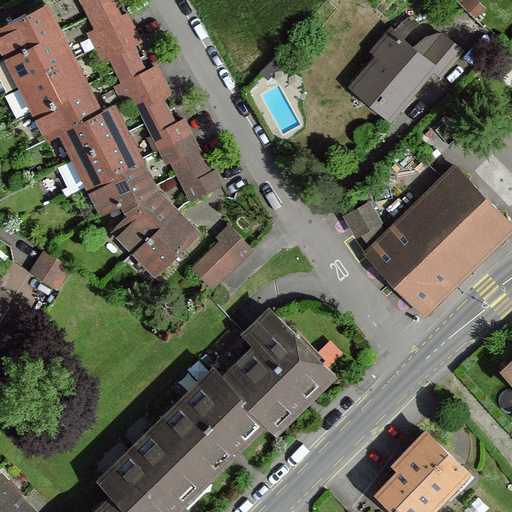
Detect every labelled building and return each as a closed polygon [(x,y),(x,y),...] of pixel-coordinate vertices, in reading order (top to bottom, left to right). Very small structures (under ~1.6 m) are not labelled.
[(124,15),(116,0),(92,0),(88,2),(100,27),(124,15)] [(487,8),(478,0),(466,0),(464,3),(478,16),(487,8)] [(61,33),(48,6),(0,29),(0,37),(11,58),(61,33)] [(136,28),(128,13),(124,15),(100,27),(91,32),(99,47),(136,28)] [(394,31),(405,40),(413,30),(404,22),(394,31)] [(143,42),(136,28),(99,47),(105,61),(111,58),(136,45),(143,42)] [(385,58),(360,89),(389,114),(432,63),(425,57),(409,44),(405,40),(394,31),(377,50),(385,58)] [(74,59),(61,33),(11,58),(23,85),(74,59)] [(445,34),(425,57),(432,63),(443,73),(462,50),(445,34)] [(148,70),(136,45),(111,58),(124,83),(148,70)] [(0,83),(5,94),(23,85),(11,58),(0,63),(0,83)] [(88,86),(74,59),(23,85),(37,112),(88,86)] [(162,81),(155,67),(148,70),(124,83),(118,86),(125,100),(137,93),(162,81)] [(164,79),(162,81),(137,93),(145,108),(165,98),(172,94),(164,79)] [(101,112),(88,86),(37,112),(50,139),(63,132),(101,112)] [(177,123),(165,98),(145,108),(157,133),(177,123)] [(114,105),(101,112),(63,132),(77,159),(128,133),(114,105)] [(192,133),(185,119),(177,123),(157,133),(164,147),(192,133)] [(142,160),(128,133),(77,159),(91,185),(142,160)] [(200,148),(192,133),(164,147),(172,162),(200,148)] [(212,172),(200,148),(172,162),(186,185),(212,172)] [(91,185),(77,159),(61,167),(74,193),(91,185)] [(155,187),(142,160),(91,185),(104,213),(124,203),(138,196),(155,187)] [(511,221),(504,213),(459,166),(446,179),(442,183),(389,233),(374,247),(369,252),(388,272),(399,283),(412,297),(427,313),(432,308),(511,231),(511,221)] [(224,185),(216,170),(212,172),(186,185),(194,200),(224,185)] [(157,190),(155,187),(138,196),(141,204),(130,215),(116,229),(137,251),(178,211),(157,190)] [(138,196),(124,203),(130,215),(141,204),(138,196)] [(373,201),(349,215),(361,236),(364,234),(382,224),(385,222),(373,201)] [(199,233),(178,211),(137,251),(158,273),(199,233)] [(382,224),(364,234),(374,247),(389,233),(382,224)] [(219,239),(223,242),(242,259),(253,249),(231,226),(219,239)] [(223,242),(196,269),(214,287),(242,259),(223,242)] [(75,270),(48,252),(34,273),(60,289),(75,270)] [(0,285),(2,282),(0,280),(0,313),(9,300),(0,294),(0,285)] [(332,370),(275,312),(249,336),(261,348),(228,380),(265,418),(274,426),(332,370)] [(265,418),(228,380),(220,371),(161,426),(207,474),(265,418)] [(119,497),(133,511),(168,511),(207,474),(161,426),(105,483),(119,497)] [(404,470),(383,493),(403,511),(436,511),(472,474),(459,461),(429,434),(399,465),(404,470)] [(0,511),(29,511),(0,481),(0,511)] [(133,511),(119,497),(103,511),(133,511)]
